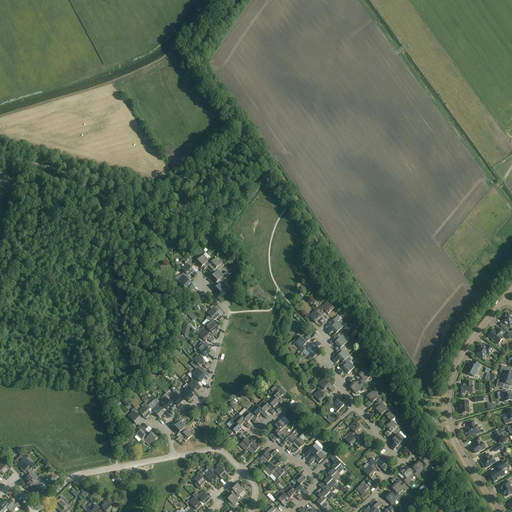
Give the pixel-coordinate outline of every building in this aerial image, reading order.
[(203,255),(196,262),(201,268),(205,264),(207,266),(208,266),(208,265),(212,261),(209,258),(208,259),(203,255)] [(208,265),(208,266),(213,271),(217,268),(219,270),(224,265),(221,261),(220,263),(215,258),(212,261),(208,265)] [(188,276),(189,276),(191,274),(195,277),(198,275),(191,268),(193,266),(188,260),(185,261),(185,264),(186,265),(181,269),(184,272),(188,276)] [(211,277),(210,278),(216,284),(217,283),(220,280),(222,282),(228,276),(230,274),(227,271),(224,273),(223,275),(219,270),(211,277)] [(189,277),(189,276),(188,276),(184,272),(181,275),(182,276),(178,281),(185,288),(186,290),(189,287),(192,289),(194,287),(187,279),(189,277)] [(226,286),(222,282),(213,290),(219,296),(220,294),(223,291),(225,294),(231,288),(227,285),(226,286)] [(321,312),(323,314),(325,312),(328,314),(334,308),(327,302),(322,307),(320,306),(317,308),(321,312)] [(214,321),(215,321),(217,318),(221,322),(223,319),(217,312),(219,310),(214,305),(211,308),(212,310),(208,314),(210,316),(211,317),(214,321)] [(317,308),(315,306),(313,309),(314,311),(309,316),(315,323),(318,320),(322,324),(325,321),(319,315),(321,312),(317,308)] [(503,319),(504,319),(502,322),(499,326),(505,330),(507,326),(510,328),(511,325),(511,316),(508,314),(506,317),(505,316),(503,319)] [(216,322),(215,321),(214,321),(211,317),(210,316),(207,319),(207,320),(203,324),(205,326),(210,331),(211,333),(217,328),(214,324),(216,322)] [(336,334),(343,327),(338,321),(339,320),(337,317),(331,323),(333,325),(327,332),(329,335),(333,331),(336,334)] [(184,325),(182,333),(187,338),(190,327),(185,323),(185,326),(184,325)] [(208,333),(210,331),(205,326),(201,329),(203,331),(198,335),(204,340),(205,342),(208,339),(212,343),(215,341),(211,336),(208,333)] [(501,337),(505,333),(500,329),(496,333),(493,330),(488,337),(492,339),(491,341),(493,342),(495,342),(498,345),(503,338),(501,337)] [(344,346),(348,342),(342,336),(344,334),(341,332),(335,338),(338,340),(335,343),(341,349),(344,346)] [(307,348),(307,347),(305,345),(311,338),(309,336),(304,340),(301,337),(295,343),(300,349),(299,351),(301,353),(305,350),(307,348)] [(196,348),(199,351),(200,351),(204,356),(205,356),(206,358),(211,352),(210,350),(207,347),(209,345),(205,342),(204,340),(196,348)] [(305,350),(310,355),(308,357),(311,360),(317,354),(314,352),(321,345),(318,342),(314,346),(311,343),(307,347),(307,348),(305,350)] [(494,349),(489,345),(487,348),(483,345),(482,347),(481,346),(478,349),(479,350),(476,354),(482,359),(487,353),(489,355),(494,349)] [(346,348),(344,346),(341,349),(338,351),(340,354),(338,356),(334,361),(337,364),(341,360),(343,362),(348,357),(349,357),(350,356),(345,350),(346,348)] [(203,358),(205,356),(204,356),(200,351),(199,351),(196,354),(198,356),(193,360),(194,361),(198,365),(200,367),(203,365),(206,368),(209,365),(203,358)] [(343,362),(342,363),(345,366),(338,373),(341,375),(345,371),(348,374),(355,367),(349,362),(351,360),(349,357),(348,357),(343,362)] [(194,361),(191,364),(195,369),(196,370),(192,374),(194,377),(194,376),(199,381),(200,382),(201,383),(205,379),(206,378),(205,376),(201,373),(204,371),(200,367),(198,365),(194,361)] [(479,369),(480,365),(473,361),(470,367),(469,366),(467,370),(466,370),(465,373),(474,377),(478,368),(479,369)] [(503,377),(511,380),(511,373),(508,373),(509,368),(502,366),(500,372),(504,374),(503,377)] [(364,386),(365,386),(367,383),(365,381),(371,376),(364,369),(361,372),(357,368),(354,371),(361,378),(358,380),(360,382),(364,386)] [(325,391),(325,390),(328,388),(332,392),(335,389),(328,382),(331,380),(325,374),(322,376),(324,378),(318,384),(320,386),(320,385),(325,391)] [(197,384),(200,382),(199,381),(194,376),(194,377),(191,380),(192,381),(188,385),(192,389),(196,394),(202,389),(200,387),(197,384)] [(360,382),(358,384),(351,377),(348,380),(352,384),(349,387),(356,394),(362,388),(363,390),(366,387),(365,386),(364,386),(360,382)] [(511,380),(503,377),(502,381),(498,380),(496,387),(503,389),(505,384),(511,386),(511,383),(511,380)] [(472,386),(472,382),(466,382),(466,385),(463,385),(464,386),(461,386),(461,393),(463,393),(463,394),(466,394),(466,393),(472,393),(472,386)] [(188,385),(187,384),(183,387),(185,388),(180,393),(181,394),(187,400),(189,402),(194,396),(193,395),(190,391),(192,389),(188,385)] [(326,391),(325,390),(325,391),(320,385),(320,386),(317,388),(319,390),(313,396),(320,402),(326,396),(323,394),(326,391)] [(170,398),(171,399),(176,405),(178,407),(184,401),(182,399),(179,396),(181,394),(180,393),(174,387),(172,389),(174,391),(173,392),(174,393),(170,398)] [(279,402),(279,403),(282,406),(285,403),(280,398),(283,395),(286,393),(279,387),(277,389),(277,388),(271,394),(272,396),(273,396),(279,402)] [(382,399),(384,397),(381,394),(379,396),(374,390),(367,397),(370,400),(366,404),(369,407),(376,400),(378,403),(382,399)] [(511,393),(506,395),(506,391),(497,393),(498,399),(503,399),(504,402),(507,402),(507,403),(509,403),(511,403),(511,401),(511,400),(511,393)] [(170,398),(166,393),(162,397),(164,398),(160,402),(159,402),(163,406),(168,411),(171,408),(173,410),(175,408),(169,401),(171,399),(170,398)] [(273,408),(279,403),(279,402),(273,396),(272,396),(267,401),(273,408)] [(337,412),(348,402),(345,399),(343,401),(343,402),(341,403),(338,400),(335,402),(333,400),(327,406),(330,408),(331,407),(337,412)] [(385,401),(382,399),(378,403),(376,404),(378,407),(376,409),(382,415),(386,411),(388,409),(383,403),(385,401)] [(159,402),(160,402),(158,401),(155,404),(156,406),(152,410),(159,417),(160,419),(163,416),(166,418),(168,416),(164,412),(161,408),(163,406),(159,402)] [(265,413),(268,410),(273,415),(276,412),(264,401),(258,406),(263,411),(265,413)] [(469,413),(468,402),(460,402),(461,406),(460,406),(460,409),(461,409),(461,414),(462,414),(462,415),(466,415),(466,413),(469,413)] [(140,413),(145,419),(151,413),(148,410),(150,408),(145,403),(142,406),(143,407),(139,412),(140,413)] [(258,406),(257,404),(251,410),(257,417),(261,413),(266,418),(268,416),(265,413),(263,411),(258,406)] [(393,420),(393,421),(398,415),(393,410),(395,408),(392,405),(388,409),(386,411),(388,413),(386,416),(391,422),(393,420)] [(139,412),(135,407),(131,411),(133,412),(128,417),(135,424),(141,418),(138,415),(140,413),(139,412)] [(511,409),(511,410),(509,411),(509,413),(507,414),(508,417),(503,419),(506,425),(511,422),(511,409)] [(247,423),(248,423),(251,419),(256,424),(258,422),(247,411),(241,416),(246,421),(247,423)] [(241,416),(239,414),(233,420),(235,422),(240,427),(244,423),(249,428),(251,426),(248,423),(247,423),(246,421),(241,416)] [(178,434),(181,432),(181,431),(186,426),(182,422),(183,421),(180,417),(175,422),(177,424),(174,428),(173,429),(178,434)] [(356,434),(357,435),(361,438),(363,436),(358,432),(362,428),(359,426),(362,423),(356,417),(353,420),(355,422),(349,427),(351,429),(356,434)] [(273,434),(275,436),(276,436),(277,435),(278,434),(281,431),(281,432),(284,429),(284,428),(287,425),(282,419),(281,420),(278,423),(275,426),(278,429),(273,434)] [(232,425),(228,429),(232,434),(234,432),(236,434),(242,428),(240,427),(235,422),(233,420),(230,423),(232,425)] [(398,426),(393,421),(393,420),(391,422),(386,427),(389,430),(385,434),(388,437),(394,430),(397,433),(399,431),(403,427),(400,424),(398,426)] [(475,426),(473,421),(468,423),(470,428),(464,430),(465,434),(466,436),(467,438),(480,433),(477,425),(475,426)] [(147,435),(148,433),(146,430),(149,427),(146,424),(140,430),(138,428),(132,433),(135,437),(137,435),(141,440),(147,435)] [(181,431),(181,432),(183,434),(177,439),(180,443),(183,440),(185,442),(192,435),(188,431),(189,429),(186,426),(181,431)] [(276,436),(275,436),(274,438),(272,440),(274,442),(279,438),(282,441),(290,434),(284,428),(284,429),(281,432),(281,431),(278,434),(277,435),(276,436)] [(354,437),(357,435),(356,434),(351,429),(348,432),(350,433),(344,439),(351,446),(354,443),(359,448),(362,445),(357,440),(354,437)] [(147,435),(141,440),(144,443),(146,442),(150,446),(158,438),(153,433),(152,434),(148,437),(147,435)] [(298,439),(292,434),(286,440),(283,443),(281,445),(283,447),(285,445),(288,442),(291,446),(298,439)] [(396,443),(391,447),(394,450),(398,446),(401,444),(403,446),(405,444),(409,440),(407,437),(405,439),(399,434),(397,436),(393,440),(396,443)] [(254,442),(257,439),(255,437),(250,442),(246,438),(240,445),(245,451),(247,449),(254,443),(254,442)] [(291,446),(288,449),(290,451),(295,446),(299,450),(306,443),(300,437),(298,439),(291,446)] [(405,444),(407,447),(405,449),(410,455),(417,448),(412,443),(413,441),(411,438),(409,440),(405,444)] [(481,443),(479,438),(473,441),(475,446),(472,447),(476,454),(477,453),(478,453),(479,452),(480,452),(485,449),(482,443),(481,443)] [(247,449),(253,455),(259,448),(265,443),(262,441),(260,443),(257,446),(254,442),(254,443),(247,449)] [(312,453),(315,456),(320,451),(322,450),(316,444),(307,453),(304,455),(307,458),(309,455),(312,453)] [(270,455),(267,452),(260,459),(266,464),(278,453),(275,450),(270,455)] [(309,462),(308,463),(310,465),(313,463),(315,460),(319,464),(326,457),(320,451),(315,456),(309,462)] [(24,457),(23,456),(22,454),(15,461),(16,462),(18,464),(17,464),(24,472),(27,469),(29,471),(30,470),(35,465),(32,463),(31,464),(24,457)] [(490,457),(488,454),(482,458),(484,461),(482,463),(483,465),(482,465),(484,468),(485,468),(485,469),(489,467),(492,466),(491,465),(496,462),(492,456),(490,457)] [(425,464),(422,467),(424,469),(428,473),(431,470),(429,468),(435,462),(428,456),(425,459),(421,455),(418,457),(425,464)] [(339,474),(345,468),(338,462),(333,457),(331,459),(336,464),(332,467),(334,469),(339,474)] [(388,463),(382,457),(376,462),(372,458),(370,461),(372,463),(376,467),(377,469),(380,466),(386,473),(389,470),(385,466),(388,463)] [(372,463),(370,461),(363,467),(365,469),(363,471),(374,482),(376,479),(372,475),(376,472),(373,469),(376,467),(372,463)] [(0,473),(3,476),(10,469),(2,462),(0,464),(0,473)] [(215,472),(221,478),(226,473),(223,470),(225,468),(220,462),(217,465),(218,467),(214,471),(215,472)] [(271,463),(264,470),(270,476),(272,474),(277,469),(278,467),(282,464),(280,462),(275,467),(271,463)] [(422,467),(418,463),(418,462),(412,468),(415,470),(412,473),(414,475),(418,479),(421,476),(419,474),(424,469),(422,467)] [(496,482),(497,481),(497,480),(504,475),(501,471),(507,467),(504,462),(497,466),(499,469),(490,475),(494,482),(495,481),(496,482)] [(332,467),(331,466),(329,464),(327,466),(332,471),(328,474),(328,475),(335,481),(341,476),(339,474),(334,469),(332,467)] [(214,471),(209,465),(207,466),(207,470),(203,474),(204,475),(206,477),(205,477),(211,482),(216,477),(213,474),(215,472),(214,471)] [(272,474),(278,480),(289,468),(287,466),(282,471),(278,467),(277,469),(272,474)] [(412,473),(408,468),(405,472),(401,468),(398,470),(405,477),(402,479),(408,485),(411,482),(409,481),(414,475),(412,473)] [(36,481),(37,479),(31,473),(33,472),(30,470),(29,471),(25,475),(27,477),(25,479),(29,482),(24,487),(27,489),(31,485),(36,481)] [(204,475),(203,474),(200,471),(197,474),(198,476),(194,480),(201,487),(206,482),(203,479),(205,477),(206,477),(204,475)] [(327,485),(325,488),(327,489),(331,494),(333,492),(331,489),(337,483),(335,481),(328,475),(328,474),(325,471),(323,473),(328,478),(324,482),(327,485)] [(300,485),(301,485),(304,482),(309,487),(311,484),(300,473),(294,479),(297,482),(300,485)] [(391,488),(396,493),(396,492),(398,495),(398,494),(404,489),(406,491),(408,488),(403,483),(400,485),(393,479),(390,481),(394,485),(391,488)] [(41,487),(36,481),(31,485),(27,489),(30,486),(36,493),(37,491),(39,493),(45,488),(43,485),(41,487)] [(511,490),(509,486),(511,485),(508,481),(498,488),(500,492),(503,490),(503,492),(502,492),(504,495),(505,494),(507,497),(511,494),(511,495),(511,494),(511,490)] [(297,482),(293,486),(292,487),(292,488),(296,493),(298,494),(302,491),(304,494),(307,491),(301,485),(300,485),(297,482)] [(360,496),(363,499),(369,493),(366,491),(373,484),(370,482),(366,486),(363,482),(357,489),(362,495),(360,496)] [(238,499),(241,496),(239,495),(244,491),(237,484),(231,489),(234,492),(232,494),(238,499)] [(325,492),(321,495),(323,497),(328,502),(334,496),(331,494),(327,489),(325,488),(324,487),(322,484),(320,486),(322,489),(325,492)] [(289,496),(287,497),(290,499),(294,495),(297,498),(300,496),(298,494),(296,493),(292,488),(292,487),(290,486),(284,491),(289,496)] [(196,493),(193,496),(194,497),(200,503),(202,501),(206,505),(211,500),(203,491),(199,496),(196,493)] [(281,491),(275,497),(282,503),(285,500),(290,505),(293,502),(290,500),(290,499),(287,497),(281,491)] [(330,503),(328,502),(323,497),(321,495),(320,494),(318,492),(316,494),(321,499),(317,503),(324,509),(330,503)] [(396,492),(396,493),(394,495),(391,492),(385,498),(391,504),(397,499),(399,501),(402,498),(398,494),(398,495),(396,492)] [(239,501),(238,499),(232,494),(232,493),(226,498),(230,502),(228,504),(233,509),(236,506),(235,505),(239,501)] [(61,511),(65,509),(69,505),(62,497),(55,504),(57,506),(56,508),(60,511),(61,511)] [(201,504),(200,503),(194,497),(190,501),(189,500),(185,503),(191,509),(191,508),(193,506),(196,510),(201,504)] [(97,503),(95,505),(96,507),(100,511),(101,511),(103,510),(104,511),(107,511),(111,508),(115,505),(108,499),(105,502),(105,501),(100,505),(99,504),(98,505),(97,503)] [(9,511),(11,511),(17,507),(18,508),(20,506),(15,500),(12,502),(11,501),(7,504),(3,500),(1,502),(5,507),(9,511)] [(5,507),(1,502),(0,501),(0,506),(1,508),(0,508),(0,511),(8,511),(9,511),(5,507)] [(379,511),(380,511),(378,509),(382,505),(379,502),(375,506),(372,508),(370,506),(367,509),(365,511),(364,511),(363,511),(379,511)]
